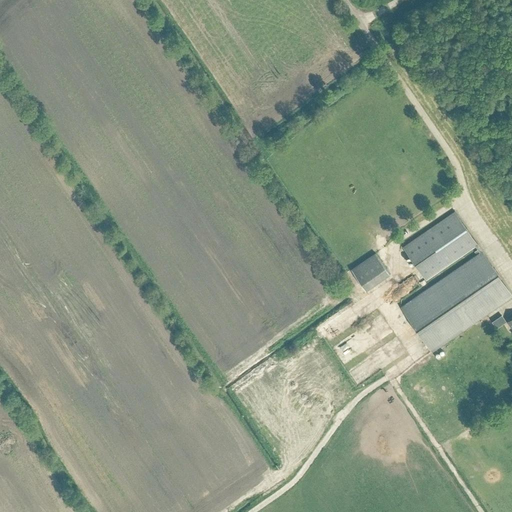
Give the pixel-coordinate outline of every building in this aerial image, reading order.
[(474,245),(479,252),(400,306),(431,351),(511,295),(511,294),(454,211),(402,246),(425,279),(474,245)] [(350,269),(365,290),(389,273),(374,252),(350,269)] [(403,279),(407,283),(420,274),(416,269),(403,279)] [(341,348),(345,356),(378,336),(369,322),(341,339),(345,346),(341,348)] [(361,377),(394,354),(387,344),(354,367),(361,377)]
